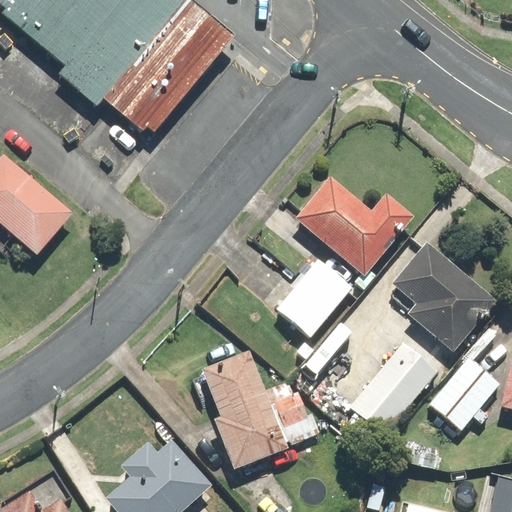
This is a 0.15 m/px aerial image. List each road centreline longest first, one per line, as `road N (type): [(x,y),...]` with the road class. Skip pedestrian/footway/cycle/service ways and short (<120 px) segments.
road 1 (residential): [(0,399),(122,309),(368,20)]
road 2 (secondary): [(511,113),(368,20)]
